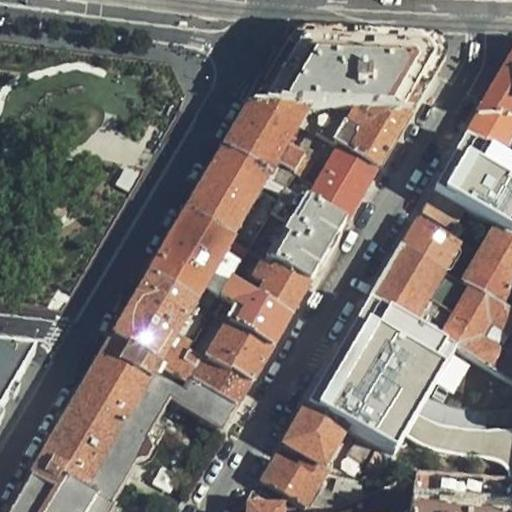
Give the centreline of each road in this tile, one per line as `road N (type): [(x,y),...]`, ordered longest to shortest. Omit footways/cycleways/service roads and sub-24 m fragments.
road 1 (residential): [(476,8),(477,45),(464,80),(208,511)]
road 2 (residential): [(87,334),(258,50)]
road 3 (residential): [(0,15),(258,50)]
road 4 (residential): [(0,478),(87,334)]
road 5 (residential): [(341,0),(476,8)]
